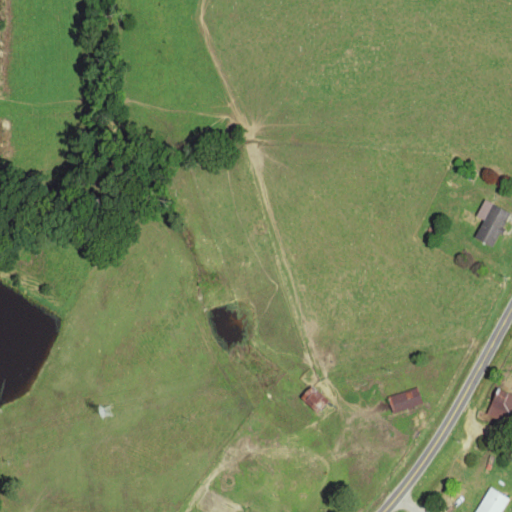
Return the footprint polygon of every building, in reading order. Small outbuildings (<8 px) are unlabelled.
[(507,212),(482,199),(474,216),(481,219),(472,237),(490,247),(507,212)] [(314,414),(326,402),(309,385),(297,398),(314,414)] [(422,403),(416,387),(387,397),(392,413),(422,403)] [(486,415),(511,421),(511,395),(492,390),(486,415)] [(499,511),(507,499),(487,488),(473,511),(499,511)]
